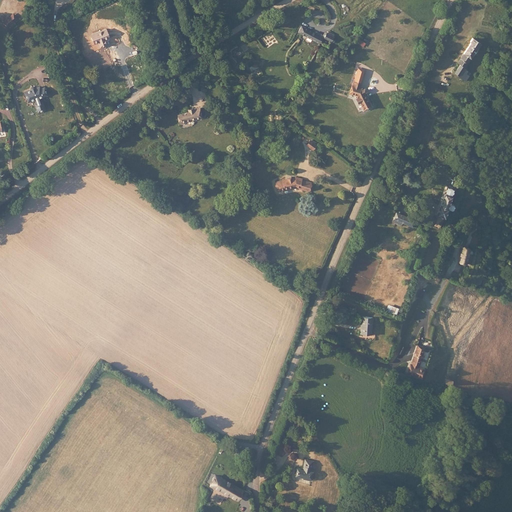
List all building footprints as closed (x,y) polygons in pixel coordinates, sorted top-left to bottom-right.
[(13,10),(6,16),(10,21),(17,16),(13,10)] [(303,35),(320,43),(321,40),(322,38),(323,37),(331,41),(333,37),(332,36),(328,34),(327,33),(324,38),(318,35),(316,34),(306,29),(306,28),(302,26),(299,33),(303,35)] [(106,30),(92,36),(96,45),(110,38),(106,30)] [(472,40),(459,62),(458,64),(460,66),(456,73),(460,76),(459,76),(466,81),(469,76),(466,74),(470,69),(467,67),(474,55),(476,56),(479,50),(478,49),(481,45),(472,40)] [(352,85),(349,92),(356,95),(358,97),(357,98),(359,102),(360,101),(364,109),(370,106),(365,95),(364,92),(365,92),(366,91),(364,89),(362,90),(362,88),(359,88),(361,81),(355,79),(353,86),(352,85)] [(33,90),(25,92),(28,102),(48,95),(46,87),(42,88),(41,86),(36,88),(35,86),(32,87),(33,90)] [(193,110),(187,113),(187,114),(177,117),(179,124),(189,121),(189,122),(195,121),(194,118),(198,117),(198,116),(201,115),(199,110),(193,112),(193,110)] [(310,137),(306,143),(310,146),(314,140),(310,137)] [(393,144),(392,149),(400,152),(405,155),(407,152),(404,151),(404,149),(393,144)] [(286,179),(273,183),(274,187),(275,187),(277,191),(294,186),(299,187),(299,188),(308,190),(310,182),(301,179),(301,178),(294,176),(294,177),(290,178),(289,177),(285,178),(286,179)] [(455,190),(454,189),(448,187),(437,216),(444,218),(448,209),(451,202),(455,190)] [(418,221),(395,213),(392,222),(398,224),(402,226),(403,222),(413,225),(413,224),(417,226),(418,221)] [(369,221),(363,218),(358,231),(364,233),(369,221)] [(464,248),(461,262),(467,263),(470,254),(470,250),(471,250),(464,248)] [(386,311),(396,315),(398,311),(388,307),(386,311)] [(361,333),(372,334),(373,320),(362,319),(361,333)] [(413,365),(410,365),(407,375),(421,380),(425,369),(419,367),(420,361),(421,362),(423,356),(422,356),(425,348),(417,345),(412,362),(414,362),(414,363),(413,365)] [(304,470),(299,469),(297,468),(296,475),(303,477),(303,478),(312,479),(314,471),(310,470),(311,467),(313,467),(314,460),(305,459),(303,465),(305,466),(304,470)] [(238,500),(244,490),(216,475),(211,484),(238,500)]
